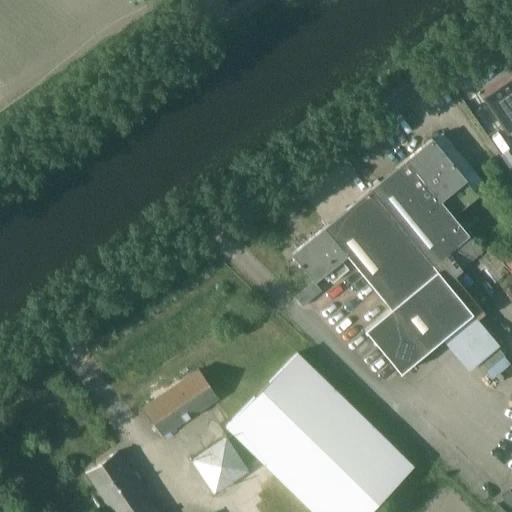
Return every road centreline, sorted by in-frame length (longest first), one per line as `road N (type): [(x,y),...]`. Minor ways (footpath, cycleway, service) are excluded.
road 1 (secondary): [(0,371),(511,23)]
road 2 (tertiary): [(0,165),(241,0)]
road 3 (track): [(226,511),(169,492),(55,333)]
